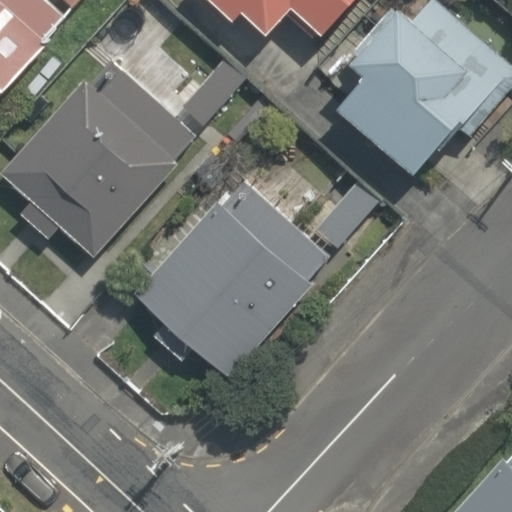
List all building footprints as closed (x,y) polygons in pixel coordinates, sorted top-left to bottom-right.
[(239,93),(142,0),(0,148),(0,166),(89,251),(239,93)] [(0,0),(0,83),(79,0),(0,0)] [(204,0),(251,45),(283,13),(308,37),(343,0),(374,0),(379,4),(383,0),(204,0)] [(396,35),(380,18),(341,56),(352,67),(321,98),(393,171),(496,70),(429,2),(396,35)] [(379,197),(351,177),(312,231),(340,251),(379,197)] [(151,319),(138,334),(184,371),(192,361),(221,384),(322,262),(227,183),(129,301),(151,319)] [(511,511),(511,435),(510,433),(440,511),(511,511)]
